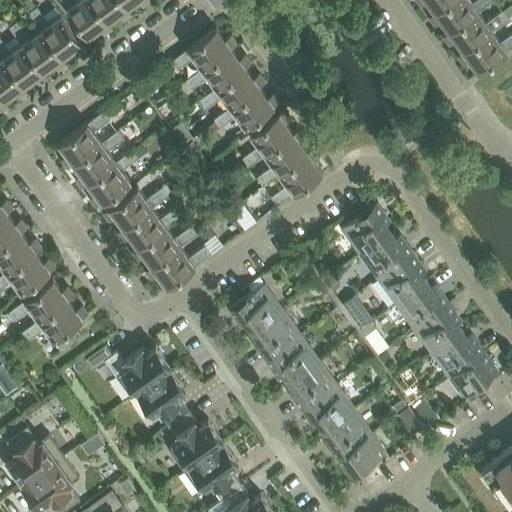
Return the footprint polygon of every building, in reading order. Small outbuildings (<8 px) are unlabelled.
[(107,28),(108,30),(112,27),(92,0),(75,0),(74,0),(61,0),(88,36),(100,27),(103,31),(107,28)] [(92,0),(112,27),(113,27),(108,21),(119,13),(122,17),(126,14),(128,16),(132,13),(122,0),(92,0)] [(122,0),(132,13),(127,7),(136,0),(139,0),(141,3),(145,0),(147,2),(148,0),(122,0)] [(426,0),(434,10),(428,15),(429,15),(449,0),(419,0),(422,3),(425,0),(426,0)] [(449,30),(443,34),(443,35),(490,0),(473,0),(472,1),(471,0),(449,0),(429,15),(431,19),(433,18),(436,22),(441,19),(449,30)] [(463,49),(457,54),(509,16),(503,8),(486,20),(478,9),(490,0),(443,35),(446,39),(447,37),(451,42),(455,38),(463,49)] [(49,22),(37,6),(29,12),(66,63),(62,57),(73,48),(76,53),(80,50),(82,51),(86,48),(60,13),(49,22)] [(29,36),(12,12),(4,18),(47,77),(43,71),(53,63),(57,67),(61,64),(62,66),(66,63),(29,12),(28,12),(40,28),(29,36)] [(493,29),(509,16),(457,54),(460,58),(462,57),(465,61),(469,58),(478,70),(511,44),(511,31),(501,40),(493,29)] [(42,78),(43,80),(47,77),(4,18),(3,18),(21,42),(10,50),(0,36),(0,53),(28,91),(24,85),(34,77),(37,81),(42,78)] [(202,67),(186,79),(237,41),(234,37),(232,38),(229,34),(225,37),(216,25),(187,47),(188,47),(171,59),(177,68),(194,56),(202,67)] [(231,46),(237,41),(186,79),(192,87),(208,75),(216,86),(200,98),(251,60),(248,56),(246,58),(243,53),(239,57),(231,46)] [(0,57),(0,93),(8,105),(9,105),(4,99),(15,91),(18,96),(22,92),(24,94),(28,91),(0,53),(0,54),(2,56),(0,57)] [(245,65),(251,61),(251,60),(200,98),(206,106),(222,94),(230,105),(214,117),(265,80),(262,76),(261,77),(257,73),(253,76),(245,65)] [(259,84),(265,80),(214,117),(220,125),(236,113),(245,125),(280,100),(276,95),(275,96),(272,92),(267,95),(259,84)] [(0,108),(3,107),(4,108),(8,105),(0,93),(0,108)] [(259,144),(243,156),(249,164),(300,127),(294,131),(286,120),(290,117),(287,113),(289,112),(285,107),(251,132),(259,144)] [(65,161),(64,162),(67,166),(118,128),(102,140),(94,129),(110,117),(104,109),(88,121),(87,120),(58,142),(67,153),(62,157),(65,161)] [(301,132),(303,131),(300,127),(249,164),(265,152),(273,163),(257,175),(263,183),(314,146),(308,150),(300,139),(304,136),(301,132)] [(80,180),(78,182),(81,186),(87,181),(133,148),(132,148),(116,160),(108,149),(124,137),(118,128),(67,166),(73,162),(81,173),(77,176),(80,180)] [(315,151),(317,150),(314,146),(263,183),(279,172),(287,183),(271,194),(277,203),(293,191),(294,191),(323,170),(314,159),(318,155),(315,151)] [(139,156),(133,148),(87,181),(95,192),(91,195),(94,200),(92,201),(95,205),(101,201),(102,201),(131,180),(122,168),(139,156)] [(123,226),(117,230),(117,231),(168,193),(163,185),(146,197),(138,185),(109,206),(109,207),(103,211),(106,215),(108,214),(111,218),(115,215),(123,226)] [(137,245),(131,250),(132,250),(183,212),(177,204),(161,216),(152,205),(169,193),(168,193),(117,231),(120,235),(122,233),(125,238),(129,234),(137,245)] [(0,215),(13,206),(10,202),(8,203),(5,199),(1,202),(0,200),(0,215)] [(341,226),(350,239),(359,251),(391,228),(383,217),(387,214),(377,200),(341,226)] [(7,210),(13,206),(0,215),(0,245),(27,225),(24,221),(23,222),(20,218),(15,221),(7,210)] [(152,265),(146,269),(197,232),(191,224),(175,236),(167,225),(183,213),(183,212),(132,250),(134,254),(136,253),(139,257),(144,254),(152,265)] [(21,230),(27,225),(0,245),(0,261),(6,270),(0,274),(42,244),(38,240),(37,242),(34,237),(29,241),(21,230)] [(403,237),(399,240),(391,228),(359,251),(377,276),(413,250),(403,237)] [(181,244),(197,232),(146,269),(149,273),(150,272),(153,276),(158,273),(166,285),(195,264),(195,263),(211,251),(205,243),(189,255),(181,244)] [(36,249),(42,245),(42,244),(0,274),(0,287),(12,278),(21,290),(56,264),(53,260),(51,261),(48,257),(43,260),(36,249)] [(418,266),(423,263),(413,250),(377,276),(395,301),(427,278),(418,266)] [(324,259),(316,264),(325,276),(333,270),(324,259)] [(333,270),(325,276),(334,290),(342,284),(333,270)] [(38,318),(22,330),(26,335),(71,302),(68,297),(74,293),(71,288),(69,289),(66,285),(62,288),(53,277),(24,298),(8,310),(14,319),(30,307),(38,318)] [(439,286),(435,289),(427,278),(395,301),(413,325),(449,300),(439,286)] [(239,321),(243,318),(251,329),(283,306),(264,281),(229,307),(239,321)] [(454,316),(458,313),(449,300),(413,325),(431,350),(462,327),(454,316)] [(80,305),(76,308),(71,302),(26,335),(28,338),(45,326),(60,348),(81,333),(74,323),(88,312),(85,308),(83,309),(80,305)] [(265,357),(301,331),(283,306),(251,329),(260,341),(255,344),(265,357)] [(376,326),(370,319),(360,327),(365,334),(376,326)] [(475,336),(471,339),(462,327),(431,350),(449,375),(484,349),(475,336)] [(275,370),(279,367),(287,379),(318,356),(301,331),(265,357),(275,370)] [(113,352),(105,342),(85,357),(92,367),(113,352)] [(146,351),(142,345),(123,359),(127,364),(116,373),(131,394),(136,390),(171,365),(156,344),(146,351)] [(384,346),(378,351),(383,358),(386,355),(387,351),(384,346)] [(462,393),(498,368),(484,349),(449,375),(462,393)] [(301,406),(336,381),(318,356),(287,379),(295,390),(291,393),(301,406)] [(20,364),(11,370),(20,381),(28,375),(20,364)] [(0,383),(6,392),(15,385),(18,383),(5,365),(0,368),(0,383)] [(177,393),(186,387),(171,365),(136,390),(137,392),(138,391),(153,413),(158,409),(168,423),(189,408),(181,398),(177,393)] [(354,405),(351,400),(336,381),(301,406),(310,420),(315,417),(323,428),(354,405)] [(414,401),(424,394),(417,385),(407,392),(414,401)] [(437,414),(424,394),(414,401),(427,420),(437,414)] [(393,404),(399,412),(408,405),(403,397),(393,404)] [(331,440),(327,443),(336,456),(372,430),(354,405),(323,428),(331,440)] [(399,412),(413,431),(422,424),(408,405),(399,412)] [(168,446),(183,468),(224,439),(208,417),(199,424),(195,419),(196,418),(189,408),(168,423),(179,439),(168,446)] [(12,472),(17,473),(24,482),(64,453),(49,432),(38,440),(34,435),(35,434),(28,424),(7,439),(14,449),(15,448),(18,453),(8,461),(10,463),(9,467),(12,472)] [(350,474),(385,449),(372,430),(336,456),(350,474)] [(210,482),(220,497),(241,482),(234,471),(233,472),(230,467),(239,460),(224,439),(183,468),(199,489),(210,482)] [(511,441),(491,456),(493,459),(481,467),(511,509),(511,441)] [(64,453),(24,482),(23,483),(38,504),(49,496),(52,501),(52,502),(58,511),(59,511),(80,497),(69,482),(79,475),(64,453)] [(127,476),(119,482),(127,492),(135,486),(127,476)] [(248,492),(249,492),(241,482),(220,497),(232,511),(231,511),(276,511),(261,491),(252,497),(248,492)] [(94,511),(127,511),(111,489),(90,505),(94,511)]
